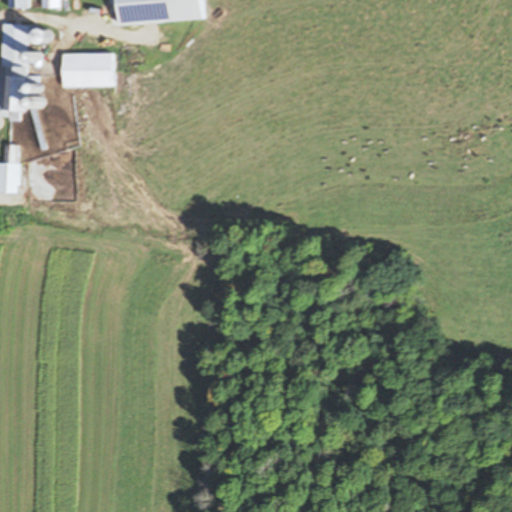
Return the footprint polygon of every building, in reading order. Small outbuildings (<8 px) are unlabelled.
[(29,9),(28,0),(6,0),(7,9),(29,9)] [(58,0),(42,0),(43,9),(59,9),(58,0)] [(204,22),(202,0),(114,0),(116,26),(204,22)] [(52,28),(3,25),(0,86),(0,112),(27,114),(29,91),(39,91),(40,78),(26,77),(26,65),(43,66),(43,55),(29,54),(30,44),(51,46),(52,28)] [(112,54),(61,54),(61,88),(112,88),(112,54)] [(18,146),(3,146),(2,164),(0,163),(0,194),(16,195),(18,146)]
